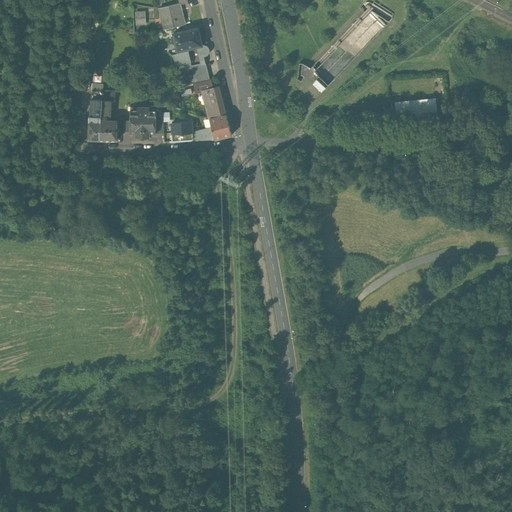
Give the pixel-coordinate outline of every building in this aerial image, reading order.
[(181,4),(164,9),(165,31),(184,26),(181,4)] [(369,7),(310,68),(328,84),(387,24),(369,7)] [(198,29),(174,34),(175,38),(172,38),(174,45),(176,44),(179,55),(174,56),(176,67),(192,63),(188,50),(197,48),(202,46),(198,29)] [(206,46),(204,46),(202,46),(197,48),(201,64),(201,65),(206,64),(205,58),(207,57),(208,55),(209,54),(210,51),(209,49),(208,48),(206,46)] [(201,64),(191,67),(195,84),(210,80),(206,64),(201,65),(201,64)] [(212,80),(194,85),(196,96),(208,93),(207,91),(214,90),(212,80)] [(214,90),(207,91),(208,93),(211,106),(207,107),(209,120),(226,116),(219,89),(214,90)] [(102,92),(92,92),(90,118),(89,118),(88,124),(89,124),(87,143),(98,143),(102,101),(102,92)] [(115,93),(102,92),(102,101),(111,102),(115,102),(115,93)] [(435,99),(395,103),(396,120),(437,116),(435,99)] [(111,102),(102,101),(98,143),(116,143),(118,122),(109,122),(111,102)] [(143,109),(136,109),(136,113),(129,113),(129,123),(129,135),(134,135),(134,139),(142,140),(143,109)] [(149,110),(143,109),(142,140),(150,140),(150,136),(155,136),(156,121),(156,114),(149,114),(149,110)] [(226,116),(209,120),(212,130),(206,131),(207,134),(209,133),(209,142),(215,141),(231,137),(226,116)] [(171,135),(170,136),(171,144),(209,142),(209,133),(207,134),(206,131),(192,135),(191,124),(171,125),(171,135)]
